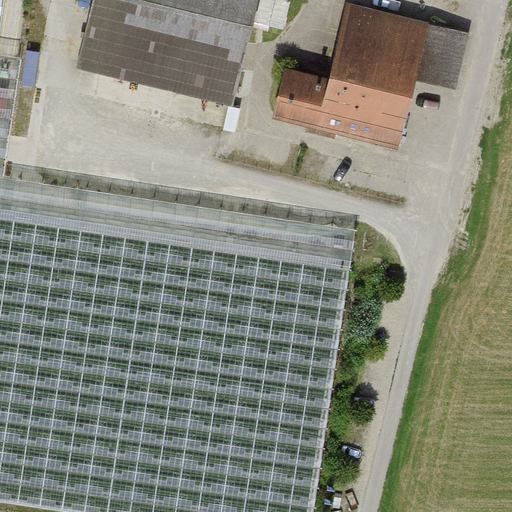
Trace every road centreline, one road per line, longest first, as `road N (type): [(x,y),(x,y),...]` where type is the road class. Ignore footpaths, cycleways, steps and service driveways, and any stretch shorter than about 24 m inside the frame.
road 1 (track): [(372,511),(499,0)]
road 2 (track): [(64,0),(54,67),(64,115),(110,157),(442,230)]
